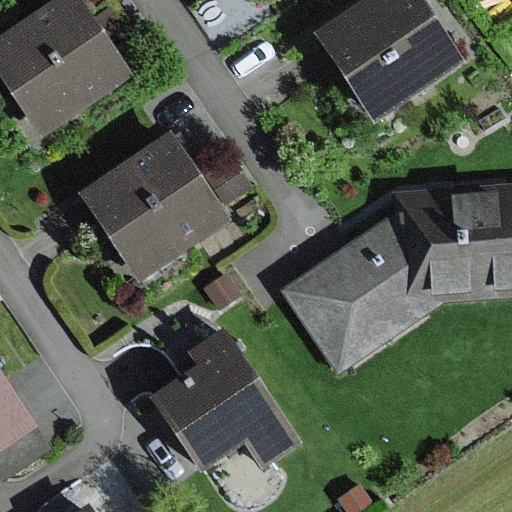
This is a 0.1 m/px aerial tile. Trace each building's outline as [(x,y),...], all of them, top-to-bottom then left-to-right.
[(69,0),(59,0),(0,42),(0,86),(40,143),(127,82),(69,0)] [(410,0),(368,0),(308,41),(321,59),(370,130),(458,69),(410,0)] [(162,141),(75,201),(88,220),(136,288),(222,228),(162,141)] [(221,148),(197,165),(225,206),(249,189),(221,148)] [(511,191),(391,202),(392,218),(280,295),(337,377),(442,305),(511,299),(511,191)] [(225,277),(203,292),(217,314),(239,300),(225,277)] [(173,390),(149,406),(198,476),(240,448),(261,479),(304,450),(223,333),(186,358),(197,373),(173,390)] [(13,406),(0,386),(0,472),(5,479),(45,453),(13,406)] [(360,487),(338,503),(344,511),(363,511),(373,505),(360,487)]
